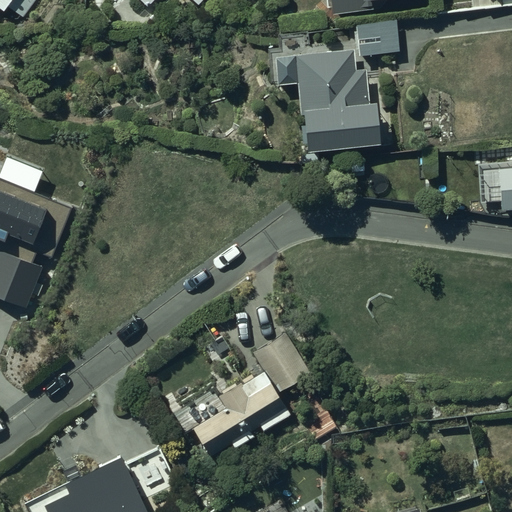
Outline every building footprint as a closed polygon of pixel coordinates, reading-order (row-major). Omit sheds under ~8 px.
[(0,0),(0,7),(5,12),(8,7),(24,19),(37,0),(0,0)] [(142,0),(148,5),(153,0),(190,0),(200,9),(209,0),(142,0)] [(330,0),(333,17),(383,11),(381,1),(386,0),(330,0)] [(352,45),(272,51),(275,87),(298,85),(300,115),(305,116),(308,153),(384,146),(379,100),(372,101),(368,63),(360,64),(359,60),(405,57),(402,16),(350,21),(352,45)] [(511,166),(498,168),(502,212),(511,211),(511,166)] [(73,206),(0,178),(0,250),(1,251),(0,254),(0,295),(26,305),(43,264),(34,261),(38,252),(53,258),(73,206)] [(286,326),(245,350),(258,370),(215,396),(223,410),(192,429),(210,460),(234,446),(235,452),(253,441),(249,435),(260,428),(264,435),(293,418),(278,394),(315,372),(286,326)] [(149,511),(122,457),(26,504),(30,511),(149,511)]
